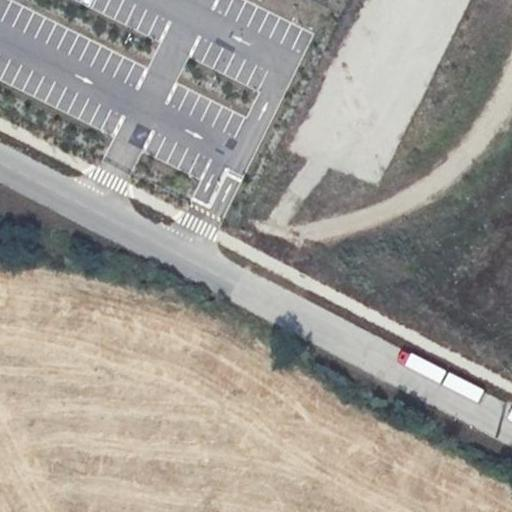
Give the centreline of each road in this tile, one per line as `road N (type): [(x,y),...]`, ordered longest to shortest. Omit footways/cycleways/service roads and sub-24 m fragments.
road 1 (unclassified): [(511,428),(0,162)]
road 2 (track): [(184,257),(283,237),(411,196),(449,173),(511,77)]
